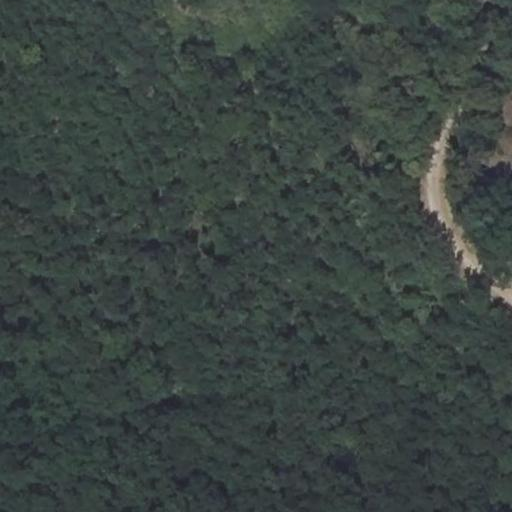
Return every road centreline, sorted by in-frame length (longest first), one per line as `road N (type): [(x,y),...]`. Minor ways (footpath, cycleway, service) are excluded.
road 1 (track): [(426,194),(481,0)]
road 2 (track): [(511,298),(458,252),(426,194)]
